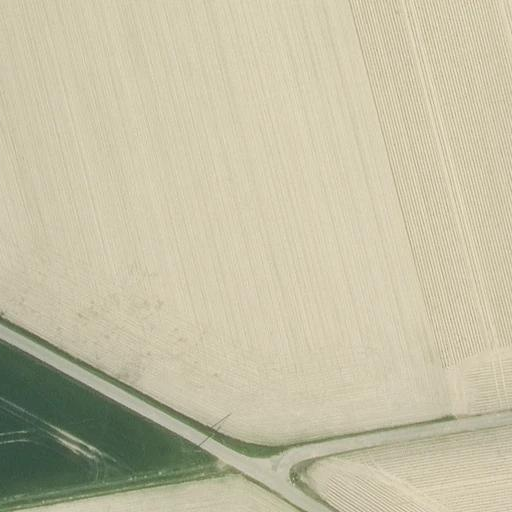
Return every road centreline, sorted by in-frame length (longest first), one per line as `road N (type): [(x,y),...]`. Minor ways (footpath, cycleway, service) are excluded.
road 1 (unclassified): [(313,511),(0,334)]
road 2 (track): [(0,505),(241,465)]
